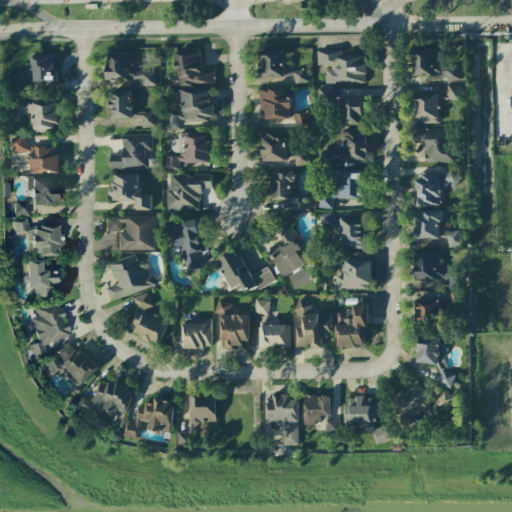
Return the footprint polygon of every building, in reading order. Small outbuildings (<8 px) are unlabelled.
[(440,75),(439,48),(412,48),(412,76),(440,75)] [(258,51),(259,82),(270,82),(270,77),(294,77),(294,84),(306,83),(306,70),(284,70),(283,50),(258,51)] [(366,82),(365,51),(317,52),(317,66),(324,66),(324,83),(366,82)] [(107,80),(141,78),(142,87),(155,86),(155,71),(134,72),(133,52),(106,53),(107,80)] [(167,85),(214,84),(214,72),(202,72),(201,52),(175,53),(175,74),(167,75),(167,85)] [(55,82),(54,55),(33,55),(33,62),(25,63),(25,76),(9,76),(10,91),(24,91),(24,83),(55,82)] [(460,80),(458,67),(445,69),(447,82),(460,80)] [(461,86),(447,85),(447,100),(460,101),(461,86)] [(261,119),(290,119),(290,89),(261,90),(261,119)] [(154,112),(132,113),(131,91),(110,91),(111,119),(141,118),(141,127),(155,127),(154,112)] [(181,114),(165,115),(165,123),(214,121),(214,107),(209,107),(208,91),(176,92),(177,101),(181,101),(181,114)] [(439,123),(439,93),(414,93),(414,123),(439,123)] [(32,112),(33,129),(58,128),(57,102),(23,103),(23,98),(14,99),(14,113),(32,112)] [(361,125),(362,98),(341,98),(341,125),(361,125)] [(425,162),(451,162),(450,128),(412,129),(413,143),(424,143),(425,162)] [(342,161),(366,160),(366,129),(341,130),(342,161)] [(294,165),(307,166),(307,152),(286,152),(286,130),(262,130),(261,161),(294,161),(294,165)] [(152,134),(121,135),(121,154),(110,154),(110,168),(155,168),(155,158),(145,158),(144,151),(152,151),(152,134)] [(165,169),(179,169),(179,163),(209,163),(209,147),(213,147),(213,134),(179,134),(179,140),(171,140),(171,152),(165,152),(165,169)] [(11,138),(12,152),(26,151),(25,137),(11,138)] [(58,172),(57,146),(29,147),(29,173),(58,172)] [(336,170),(335,193),(318,193),(318,208),(332,208),(333,198),(364,199),(364,171),(336,170)] [(441,205),(440,183),(458,183),(458,171),(416,172),(417,206),(441,205)] [(309,211),(309,196),(294,196),(294,172),(272,172),(272,201),(294,201),(294,211),(309,211)] [(151,210),(151,194),(139,195),(138,173),(110,174),(111,201),(135,201),(135,210),(151,210)] [(211,174),(167,175),(168,211),(201,210),(200,189),(212,189),(211,174)] [(55,203),(54,178),(30,178),(31,204),(55,203)] [(14,216),(29,216),(28,201),(14,201),(14,216)] [(416,239),(439,239),(439,222),(446,222),(445,210),(415,210),(416,239)] [(335,224),(332,212),(318,214),(320,226),(335,224)] [(155,250),(155,216),(106,216),(106,231),(119,231),(119,250),(155,250)] [(25,218),(11,220),(14,233),(28,230),(25,218)] [(364,218),(341,218),(341,237),(333,237),(333,248),(365,248),(364,218)] [(201,269),(197,251),(202,250),(194,219),(171,225),(177,247),(180,246),(186,272),(201,269)] [(283,278),(287,275),(295,289),(316,278),(287,225),(277,231),(284,243),(268,252),(283,278)] [(54,255),(54,250),(62,250),(62,233),(57,233),(57,226),(31,226),(31,255),(54,255)] [(268,267),(249,277),(236,250),(217,260),(236,297),(274,279),(268,267)] [(442,251),(414,252),(415,278),(442,277),(442,251)] [(109,263),(114,283),(106,286),(110,300),(155,287),(146,258),(137,261),(135,255),(109,263)] [(26,288),(33,288),(33,297),(47,296),(47,284),(60,283),(60,271),(41,272),(41,260),(26,261),(26,288)] [(371,287),(371,260),(343,260),(344,275),(336,276),(336,288),(371,287)] [(450,289),(462,288),(461,273),(449,273),(450,289)] [(152,306),(147,292),(131,298),(136,310),(127,329),(155,342),(160,340),(166,325),(143,315),(141,310),(152,306)] [(438,298),(415,299),(416,321),(439,320),(438,298)] [(249,314),(231,315),(230,301),(216,301),(216,314),(220,314),(222,346),(250,345),(249,314)] [(331,312),(311,313),(311,301),(297,301),(298,327),(296,327),(296,347),(322,347),(321,332),(331,331),(331,312)] [(30,318),(37,342),(28,345),(32,359),(46,355),(43,344),(68,336),(58,302),(35,309),(37,316),(30,318)] [(337,310),(335,346),(363,347),(364,334),(367,334),(368,304),(353,304),(353,311),(337,310)] [(182,323),(182,348),(211,347),(210,318),(194,318),(194,323),(182,323)] [(417,362),(439,364),(440,336),(418,335),(417,362)] [(97,367),(66,340),(40,370),(49,378),(62,364),(72,373),(69,377),(80,387),(97,367)] [(437,383),(450,388),(456,375),(442,369),(437,383)] [(132,389),(98,379),(93,400),(81,396),(79,404),(116,414),(118,409),(126,411),(132,389)] [(448,392),(429,402),(417,381),(393,394),(408,420),(427,410),(431,418),(456,405),(448,392)] [(266,403),(266,418),(285,417),(285,445),(298,445),(297,395),(275,395),(275,402),(266,403)] [(330,395),(303,395),(303,425),(317,425),(317,416),(326,416),(325,432),(339,433),(339,419),(330,419),(330,395)] [(216,397),(189,397),(189,441),(193,441),(193,434),(204,434),(204,422),(216,422),(216,397)] [(346,423),(366,422),(366,428),(375,428),(374,397),(345,398),(346,423)] [(168,433),(174,403),(146,398),(145,407),(138,406),(135,424),(126,422),(123,436),(137,439),(141,419),(150,421),(148,429),(168,433)] [(372,430),(377,444),(394,438),(389,424),(372,430)] [(187,432),(178,432),(178,441),(187,441),(187,432)]
